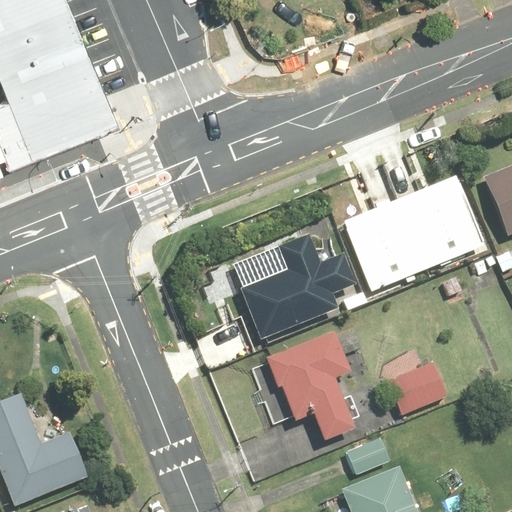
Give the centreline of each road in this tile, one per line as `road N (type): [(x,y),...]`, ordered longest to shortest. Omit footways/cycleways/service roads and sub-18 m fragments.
road 1 (residential): [(190,511),(67,203)]
road 2 (residential): [(205,143),(511,33)]
road 3 (residential): [(205,143),(144,0)]
road 4 (residential): [(67,203),(205,143)]
